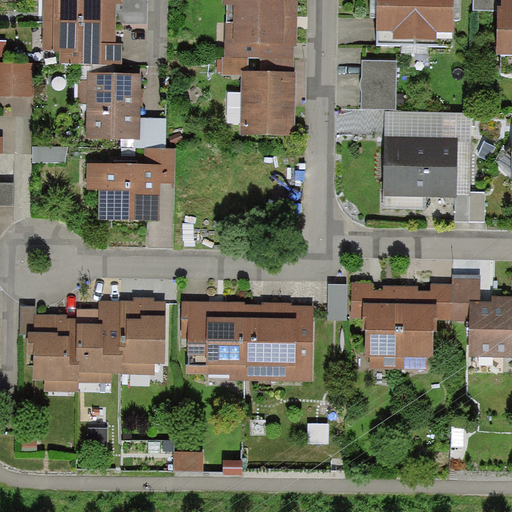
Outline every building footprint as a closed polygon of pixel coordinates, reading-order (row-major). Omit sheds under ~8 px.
[(57,0),(58,56),(119,56),(119,0),(57,0)] [(227,0),(227,56),(291,56),(291,0),(227,0)] [(457,0),(372,0),(372,50),(457,51),(457,0)] [(511,0),(489,0),(489,72),(511,71),(511,0)] [(234,67),(234,134),(293,134),(293,67),(234,67)] [(80,74),(81,139),(143,138),(142,73),(80,74)] [(511,122),(499,122),(499,189),(511,189),(511,122)] [(455,124),(380,125),(381,201),(456,200),(455,124)] [(96,159),(96,224),(158,223),(158,159),(96,159)] [(437,286),(359,286),(359,359),(437,359),(437,286)] [(88,371),(121,371),(122,304),(101,304),(101,312),(79,312),(79,321),(79,380),(88,380),(88,371)] [(130,359),(164,360),(165,305),(122,304),(121,371),(129,371),(130,359)] [(245,378),(245,363),(247,307),(184,305),(183,336),(189,337),(188,369),(211,370),(211,363),(235,364),(234,378),(245,378)] [(511,306),(472,306),(471,381),(511,381),(511,306)] [(272,363),(272,377),(312,377),(312,307),(247,307),(245,363),(272,363)] [(79,390),(79,380),(79,321),(36,320),(36,379),(68,379),(68,390),(79,390)]
